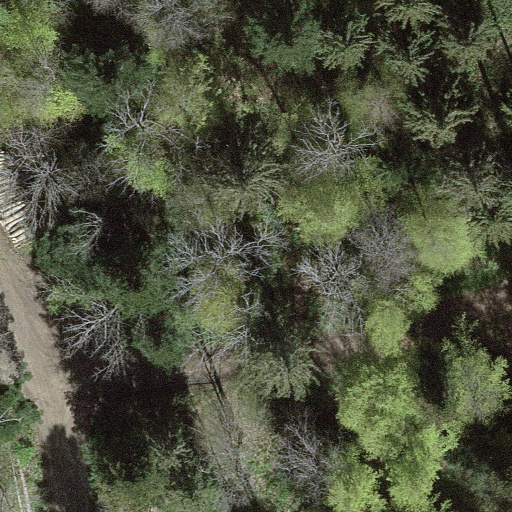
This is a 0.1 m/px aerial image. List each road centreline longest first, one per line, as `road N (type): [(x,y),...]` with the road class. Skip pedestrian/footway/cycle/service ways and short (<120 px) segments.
road 1 (track): [(62,360),(202,364),(355,346),(511,286)]
road 2 (track): [(62,360),(0,193)]
road 3 (track): [(79,511),(62,360)]
